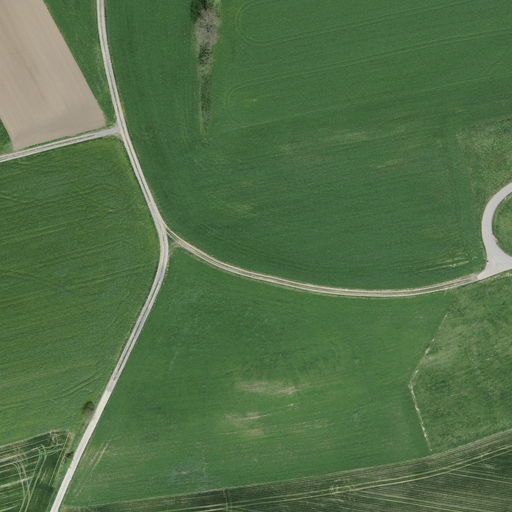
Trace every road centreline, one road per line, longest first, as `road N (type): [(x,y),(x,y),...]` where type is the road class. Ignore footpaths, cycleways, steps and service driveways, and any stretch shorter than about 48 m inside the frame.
road 1 (track): [(50,511),(168,259),(165,231),(122,131),(103,0)]
road 2 (track): [(165,231),(221,268),(352,296),(412,296),(498,267)]
road 3 (track): [(0,162),(122,131)]
